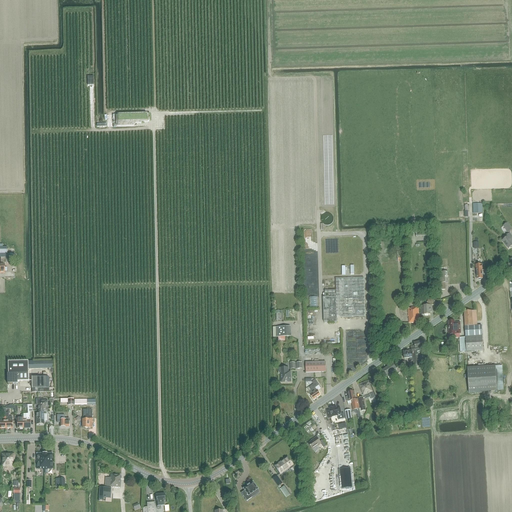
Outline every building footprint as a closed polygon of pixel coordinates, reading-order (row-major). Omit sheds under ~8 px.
[(333,219),(333,218),(333,217),(332,215),(331,214),(330,213),(329,212),(327,212),(326,212),(325,212),(324,213),(323,213),(322,214),(321,215),(321,217),(321,218),(321,219),(321,220),(322,222),(324,223),(325,224),(326,224),(328,224),(329,224),(330,223),(331,223),(332,222),(333,221),(333,219)] [(503,226),(508,233),(511,230),(508,223),(503,226)] [(511,236),(510,233),(506,236),(507,237),(502,241),(509,249),(511,246),(511,236)] [(7,263),(7,257),(10,257),(10,261),(15,261),(15,253),(7,254),(7,247),(0,246),(0,257),(1,257),(1,263),(7,263)] [(485,264),(476,265),(476,270),(477,279),(478,279),(478,280),(479,280),(480,280),(481,280),(482,279),(483,279),(482,270),(485,270),(485,264)] [(325,290),(325,297),(323,297),(324,322),(337,322),(336,318),(365,317),(364,278),(336,279),(336,290),(325,290)] [(428,300),(428,302),(427,302),(427,306),(421,306),(421,315),(424,315),(430,315),(430,312),(432,312),(431,306),(435,305),(434,299),(428,300)] [(419,307),(412,308),(411,308),(412,309),(408,309),(408,316),(409,316),(409,323),(419,323),(419,316),(419,307)] [(466,337),(460,338),(460,352),(483,351),(482,326),(473,326),(472,322),(472,316),(475,316),(475,311),(464,311),(465,332),(466,337)] [(454,321),(449,322),(449,330),(449,336),(454,335),(454,338),(459,337),(459,334),(461,334),(460,328),(460,323),(454,323),(454,321)] [(291,327),(273,327),(273,337),(278,337),(278,341),(285,341),(285,337),(291,337),(291,327)] [(412,352),(413,353),(413,355),(412,355),(414,367),(420,366),(419,353),(422,352),(421,348),(423,347),(421,341),(414,343),(415,347),(411,348),(412,352)] [(411,351),(403,352),(404,359),(409,358),(410,362),(412,361),(412,358),(411,351)] [(7,374),(7,384),(8,384),(17,384),(17,374),(28,374),(28,361),(8,362),(8,374),(7,374)] [(306,373),(326,372),(325,362),(306,363),(306,373)] [(393,364),(383,370),(388,377),(393,374),(394,377),(403,370),(402,365),(396,369),(393,364)] [(495,366),(467,368),(469,393),(497,391),(495,366)] [(279,373),(281,373),(281,383),(291,382),(291,372),(289,372),(289,368),(279,368),(279,373)] [(32,388),(29,388),(29,392),(32,392),(49,392),(49,377),(32,377),(32,388)] [(313,400),(320,395),(317,390),(315,388),(319,385),(316,380),(312,382),(314,385),(309,388),(311,391),(308,393),(313,400)] [(370,381),(358,385),(362,393),(363,393),(365,399),(370,397),(371,399),(376,397),(370,381)] [(348,393),(347,393),(349,401),(352,401),(353,405),(354,410),(359,409),(358,400),(356,400),(354,391),(353,392),(353,390),(348,391),(348,393)] [(38,411),(44,411),(48,411),(48,404),(47,404),(47,401),(44,401),(44,400),(36,400),(36,405),(38,405),(38,411)] [(344,413),(341,414),(340,408),(336,409),(336,407),(329,408),(330,410),(327,411),(329,418),(338,416),(338,420),(345,419),(344,413)] [(83,419),(82,419),(82,428),(91,428),(91,423),(92,423),(92,410),(83,410),(83,419)] [(44,411),(38,411),(38,414),(36,414),(36,424),(44,424),(44,411)] [(65,415),(57,415),(57,423),(60,423),(60,427),(65,427),(69,427),(69,418),(65,418),(65,415)] [(324,448),(326,446),(322,440),(320,442),(317,438),(308,444),(313,450),(321,444),(324,448)] [(42,453),(37,454),(37,470),(42,470),(42,474),(45,474),(44,452),(43,452),(42,453)] [(44,452),(45,474),(48,474),(48,470),(53,469),(52,453),(47,453),(46,452),(44,452)] [(13,459),(14,459),(14,454),(2,454),(2,466),(6,466),(13,466),(13,459)] [(280,474),(293,465),(287,458),(275,466),(280,474)] [(342,489),(352,488),(350,469),(340,469),(342,489)] [(105,477),(104,486),(120,488),(121,479),(120,479),(120,475),(111,475),(110,478),(105,477)] [(278,486),(282,483),(277,476),(273,479),(278,486)] [(244,491),(241,493),(247,501),(252,497),(250,495),(257,490),(258,490),(258,489),(253,482),(252,482),(249,485),(249,484),(248,485),(249,485),(247,486),(243,489),(243,488),(243,489),(244,491)] [(285,486),(280,489),(285,498),(291,494),(285,486)] [(111,488),(99,487),(99,497),(111,498),(111,488)] [(165,501),(165,494),(156,495),(156,502),(157,508),(161,507),(161,506),(164,506),(164,501),(165,501)] [(121,511),(121,501),(110,501),(110,511),(121,511)] [(143,511),(156,511),(155,502),(147,503),(147,507),(143,508),(143,511)]
